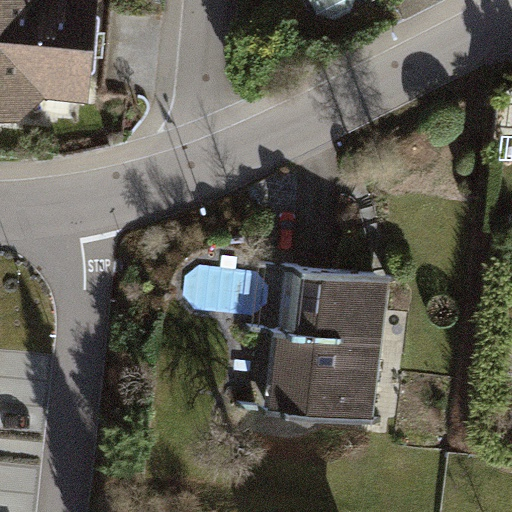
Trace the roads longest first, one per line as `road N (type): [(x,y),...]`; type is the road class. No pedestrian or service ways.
road 1 (residential): [(511,16),(210,164)]
road 2 (residential): [(62,511),(86,286),(84,205)]
road 3 (residential): [(211,0),(210,164)]
road 4 (residential): [(210,164),(84,205)]
